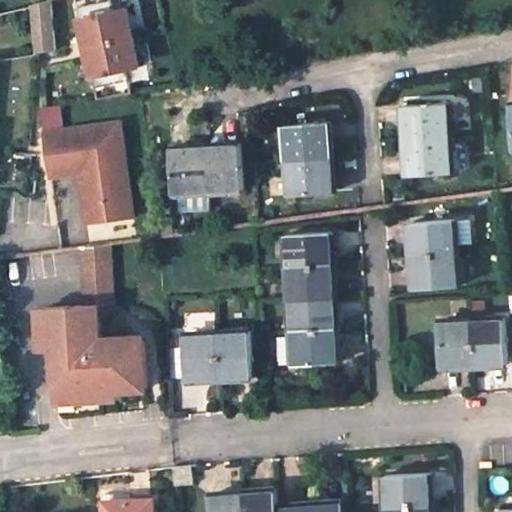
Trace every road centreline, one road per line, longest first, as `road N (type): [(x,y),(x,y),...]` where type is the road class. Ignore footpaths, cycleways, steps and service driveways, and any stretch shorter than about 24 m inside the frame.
road 1 (residential): [(384,422),(0,461)]
road 2 (residential): [(372,221),(384,422)]
road 3 (residential): [(511,43),(363,69)]
road 4 (residential): [(363,69),(220,93)]
road 5 (residential): [(363,69),(372,190)]
